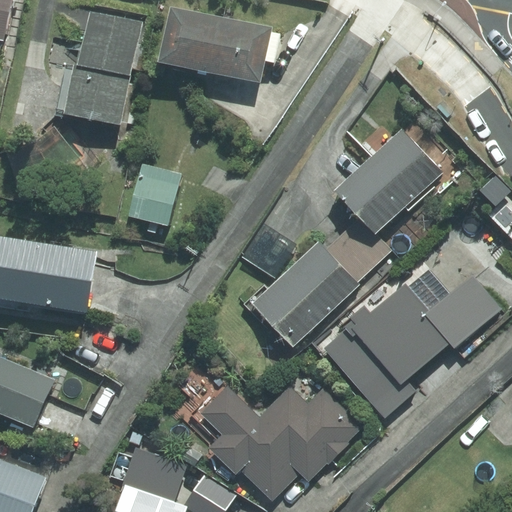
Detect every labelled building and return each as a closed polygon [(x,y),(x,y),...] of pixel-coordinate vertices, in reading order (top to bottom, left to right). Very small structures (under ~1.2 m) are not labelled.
[(0,0),(0,37),(5,38),(12,0),(0,0)] [(274,60),(280,32),(272,30),(273,25),(171,4),(160,58),(261,79),(266,59),(274,60)] [(121,122),(144,22),(90,10),(79,61),(75,60),(64,109),(121,122)] [(375,266),(392,250),(375,231),(443,170),(402,126),(335,187),(361,216),(344,231),(375,266)] [(6,148),(20,196),(67,181),(83,170),(51,128),(36,139),(6,148)] [(181,183),(142,174),(133,214),(172,222),(181,183)] [(300,246),(271,223),(245,254),(274,278),(300,246)] [(0,293),(87,307),(97,247),(0,231),(0,293)] [(357,281),(375,266),(344,231),(326,247),(320,240),(253,300),(293,344),(360,284),(357,281)] [(456,348),(503,310),(473,274),(429,311),(406,284),(402,286),(392,274),(346,312),(356,323),(353,326),(401,383),(451,342),(456,348)] [(0,408),(36,423),(55,377),(1,354),(2,350),(0,349),(0,408)] [(307,401),(289,384),(259,414),(227,383),(194,417),(216,438),(209,444),(236,470),(240,465),(273,497),(300,470),(308,478),(361,423),(322,386),(307,401)] [(194,465),(203,453),(186,441),(178,453),(194,465)] [(0,511),(33,511),(48,475),(0,456),(0,511)] [(231,511),(240,497),(201,475),(184,504),(197,511),(231,511)]
